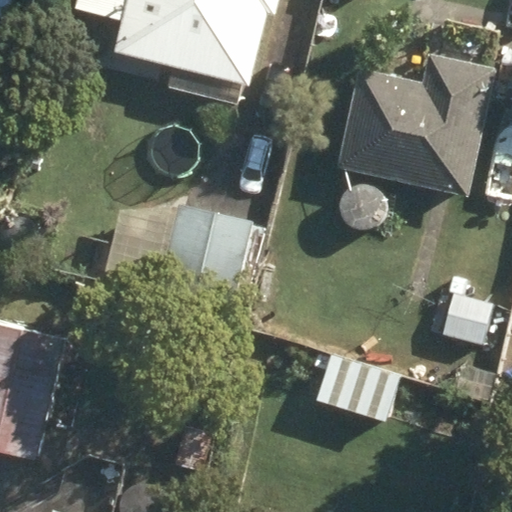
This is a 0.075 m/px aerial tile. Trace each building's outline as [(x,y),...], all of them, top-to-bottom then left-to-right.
[(111,55),(168,69),(163,88),(234,105),(239,85),(244,87),(260,15),(271,18),(274,0),(73,0),(70,13),(119,25),(111,55)] [(355,72),(333,171),(404,187),(419,190),(463,200),(492,71),(424,56),(418,86),(355,72)] [(36,140),(0,128),(0,174),(23,182),(36,140)] [(362,228),(370,227),(377,224),(383,218),(386,211),(387,203),(384,195),(380,189),(373,184),(366,182),(358,182),(351,184),(346,189),(341,196),(340,203),(340,210),(343,217),(348,223),(354,227),(362,228)] [(248,225),(173,208),(115,213),(107,248),(91,245),(84,276),(229,310),(248,225)] [(0,329),(0,457),(30,464),(57,342),(0,329)] [(428,374),(341,351),(327,402),(414,425),(428,374)] [(183,428),(172,466),(198,474),(209,436),(183,428)] [(233,433),(223,471),(260,480),(270,442),(233,433)]
